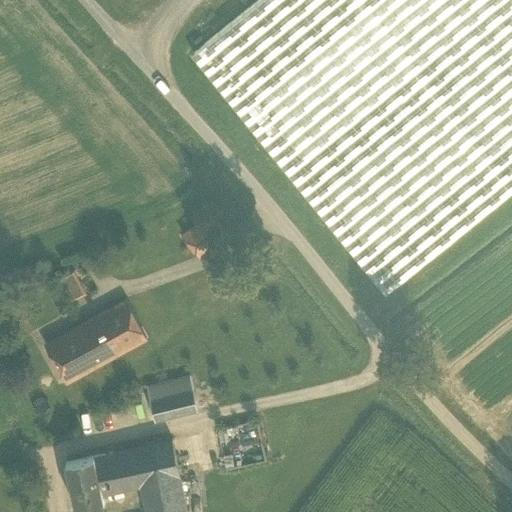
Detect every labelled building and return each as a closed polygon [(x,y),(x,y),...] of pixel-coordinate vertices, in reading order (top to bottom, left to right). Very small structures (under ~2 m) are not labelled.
[(511,0),(259,0),(193,54),(386,293),(511,191),(511,0)] [(213,212),(183,234),(199,256),(229,234),(213,212)] [(73,269),(58,276),(69,300),(85,293),(73,269)] [(125,300),(45,344),(66,382),(146,338),(125,300)] [(191,376),(147,386),(155,419),(198,409),(191,376)] [(188,511),(172,439),(94,456),(102,494),(142,485),(148,511),(188,511)] [(94,456),(66,462),(76,510),(104,504),(102,494),(94,456)]
